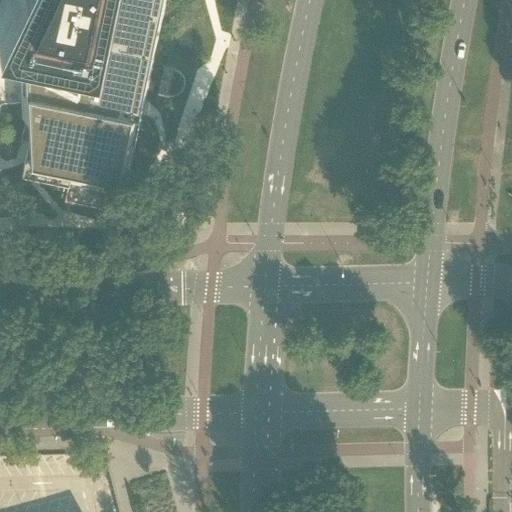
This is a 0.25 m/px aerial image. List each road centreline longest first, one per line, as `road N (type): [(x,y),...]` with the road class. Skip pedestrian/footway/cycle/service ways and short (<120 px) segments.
road 1 (secondary): [(309,0),(263,287)]
road 2 (secondary): [(426,283),(464,0)]
road 3 (tertiary): [(263,287),(0,297)]
road 4 (tertiary): [(0,418),(255,413)]
road 5 (tertiary): [(255,413),(419,410)]
road 6 (tertiary): [(426,283),(263,287)]
road 7 (secondary): [(419,410),(426,283)]
road 8 (secondary): [(263,287),(255,413)]
